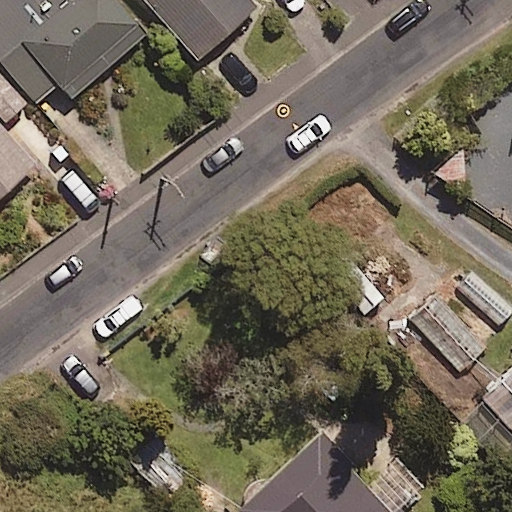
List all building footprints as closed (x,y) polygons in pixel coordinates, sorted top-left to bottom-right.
[(0,0),(0,59),(34,98),(57,78),(72,95),(143,33),(114,0),(0,0)] [(147,0),(196,57),(254,7),(248,0),(147,0)] [(28,100),(0,70),(0,114),(6,121),(28,100)] [(0,192),(37,158),(0,118),(0,192)] [(355,317),(380,297),(340,247),(316,267),(355,317)] [(511,304),(469,264),(446,288),(493,331),(511,311),(511,304)] [(101,328),(115,346),(179,295),(165,277),(101,328)] [(486,345),(435,296),(411,321),(462,370),(486,345)] [(511,369),(462,418),(511,470),(511,369)] [(367,472),(325,426),(237,507),(241,511),(392,511),(361,478),(367,472)] [(186,476),(149,440),(129,460),(166,496),(186,476)]
